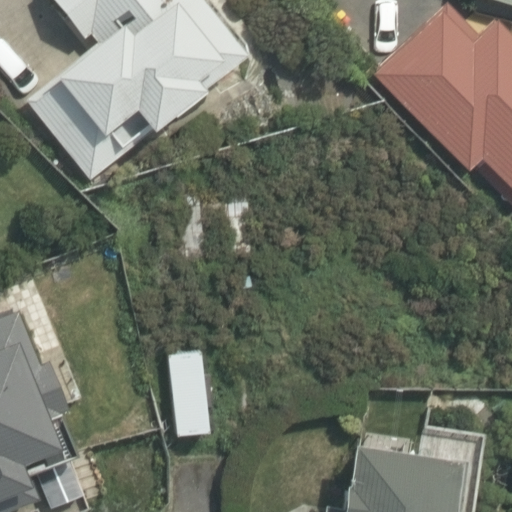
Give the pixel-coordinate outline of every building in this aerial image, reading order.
[(60,0),(100,44),(32,107),(98,179),(158,124),(169,136),(267,46),(225,0),(60,0)] [(511,184),(511,15),(486,38),(458,5),(381,71),(474,180),(493,163),(511,184)] [(241,192),(207,190),(203,258),(237,260),(241,192)] [(56,478),(80,471),(31,317),(0,326),(0,507),(5,506),(6,511),(54,511),(66,508),(56,478)] [(491,511),(496,471),(370,457),(364,511),(491,511)]
